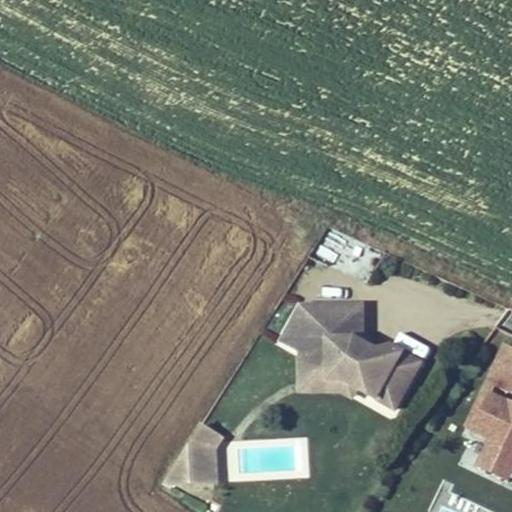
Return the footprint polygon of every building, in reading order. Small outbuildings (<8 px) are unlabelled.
[(327,302),(306,336),(325,348),(324,370),(352,371),(351,378),(366,379),(379,387),(416,410),(444,365),(416,347),(410,349),(400,351),(394,347),(398,341),(383,332),(384,304),(327,302)] [(410,349),(398,341),(394,347),(400,351),(410,349)] [(352,371),(324,370),(324,387),(364,388),(374,395),(379,387),(366,379),(351,378),(352,371)] [(511,385),(509,385),(490,430),(498,434),(511,400),(511,385)] [(511,440),(511,450),(506,464),(511,466),(511,400),(498,434),(511,440)] [(223,420),(186,479),(238,477),(236,443),(243,433),(223,420)] [(511,466),(506,464),(502,473),(511,477),(511,466)]
